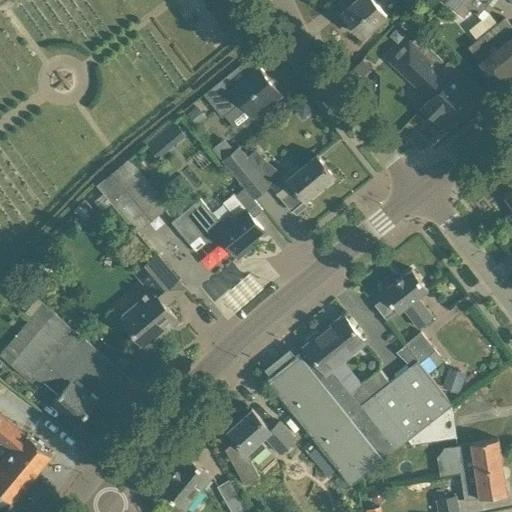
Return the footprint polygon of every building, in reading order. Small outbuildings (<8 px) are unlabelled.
[(346,15),(362,35),(378,23),(387,15),(377,2),(379,0),(356,0),(352,3),(355,7),(346,15)] [(443,0),(463,16),(470,8),(464,3),(466,0),(443,0)] [(477,39),(468,46),(497,81),(498,82),(511,71),(511,24),(505,16),(497,22),(477,39)] [(408,37),(388,58),(430,98),(423,105),(445,127),(451,121),(452,121),(474,98),(475,99),(483,91),(449,58),(446,62),(417,35),(411,41),(408,37)] [(225,75),(205,91),(223,114),(240,100),(254,116),(256,114),(257,117),(268,108),(267,106),(281,94),(259,66),(234,86),(225,75)] [(305,96),(293,106),(303,118),(315,108),(305,96)] [(198,105),(188,113),(197,124),(207,117),(198,105)] [(240,146),(224,158),(240,178),(255,166),(240,146)] [(298,163),(271,185),(292,210),(294,208),(297,212),(307,203),(304,200),(335,174),(317,152),(301,166),(298,163)] [(99,183),(137,230),(168,204),(130,158),(99,183)] [(217,229),(238,255),(252,243),(250,240),(253,238),(252,237),(263,227),(254,216),(263,208),(255,199),(245,187),(236,194),(234,192),(223,201),(233,212),(221,222),(216,227),(217,229)] [(200,196),(172,221),(190,242),(201,233),(205,238),(217,229),(216,227),(221,222),(200,196)] [(165,304),(185,287),(156,254),(136,271),(148,285),(136,295),(143,303),(124,319),(145,345),(177,318),(165,304)] [(373,300),(387,318),(399,309),(399,310),(404,307),(419,326),(433,316),(418,296),(428,288),(412,267),(383,290),(384,291),(373,300)] [(250,273),(220,297),(233,312),(262,288),(250,273)] [(44,303),(1,355),(39,386),(44,380),(59,392),(52,402),(78,423),(123,369),(44,303)] [(305,344),(319,362),(327,370),(365,340),(344,313),(305,344)] [(405,342),(409,347),(420,361),(427,369),(442,357),(421,330),(405,342)] [(264,374),(351,483),(391,451),(303,343),(264,374)] [(420,361),(409,347),(408,347),(417,359),(356,407),(391,451),(408,438),(436,416),(452,404),(419,362),(420,361)] [(440,386),(458,391),(464,371),(446,365),(440,386)] [(436,416),(408,438),(411,441),(456,436),(452,404),(436,416)] [(296,438),(293,435),(280,420),(271,428),(252,407),(228,429),(236,438),(225,448),(245,483),(260,475),(251,459),(265,445),(259,438),(264,435),(280,452),(296,438)] [(0,511),(3,511),(52,453),(0,411),(0,438),(11,447),(0,459),(0,511)] [(459,455),(446,457),(449,473),(461,471),(475,469),(503,465),(498,437),(457,443),(459,455)] [(160,487),(185,508),(213,474),(187,454),(160,487)] [(477,484),(463,486),(465,498),(507,491),(503,465),(475,469),(477,484)] [(226,480),(214,487),(228,511),(236,511),(243,508),(226,480)] [(371,493),(373,498),(377,501),(383,499),(385,495),(384,489),(379,486),(374,488),(371,493)] [(433,499),(436,511),(457,511),(454,494),(433,499)]
